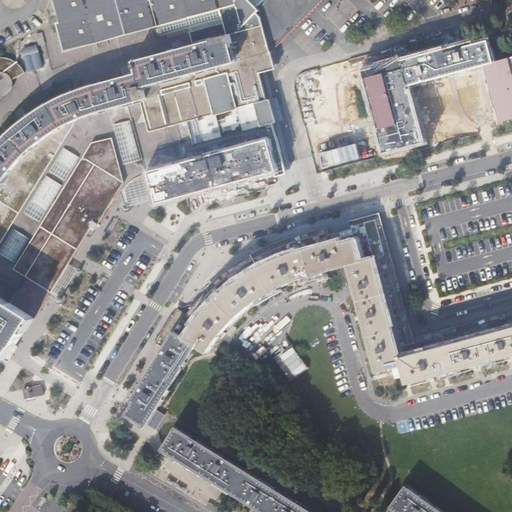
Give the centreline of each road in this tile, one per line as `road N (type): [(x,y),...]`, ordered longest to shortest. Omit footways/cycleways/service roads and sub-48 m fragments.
road 1 (residential): [(320,207),(285,88),(289,71),(511,6)]
road 2 (residential): [(247,346),(291,305),(320,296),(340,310),(362,396),(380,412),(511,382)]
road 3 (residential): [(80,427),(197,243),(320,207)]
road 4 (residential): [(320,207),(511,157)]
